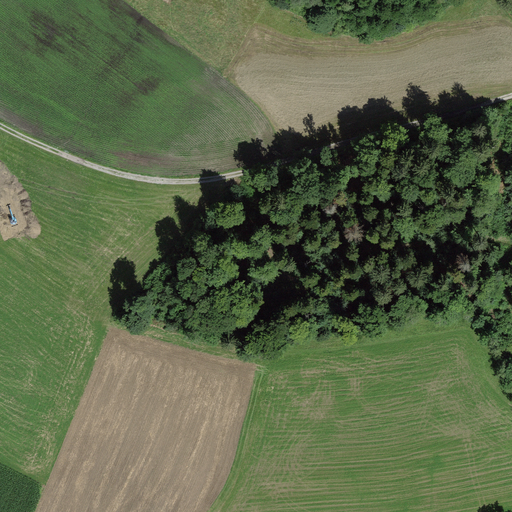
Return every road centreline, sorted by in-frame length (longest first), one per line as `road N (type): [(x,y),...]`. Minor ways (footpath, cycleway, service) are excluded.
road 1 (track): [(511,94),(225,176),(126,175)]
road 2 (track): [(0,124),(126,175)]
